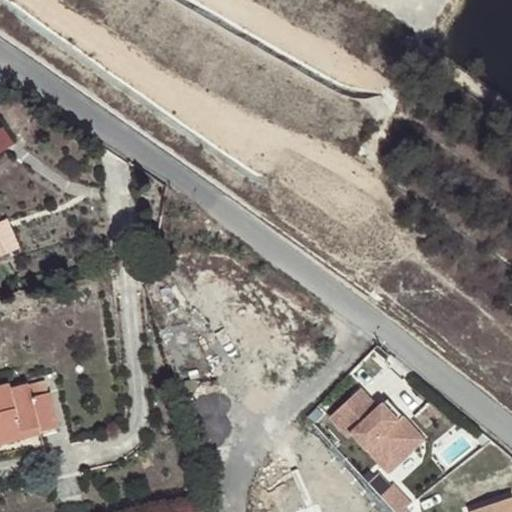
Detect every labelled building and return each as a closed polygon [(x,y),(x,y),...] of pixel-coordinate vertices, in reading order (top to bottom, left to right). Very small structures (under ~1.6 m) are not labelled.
[(3,121),(0,123),(0,151),(16,141),(3,121)] [(0,256),(23,246),(8,209),(0,212),(0,256)] [(428,433),(373,376),(327,420),(384,474),(428,433)] [(0,436),(38,426),(39,433),(58,428),(48,393),(32,397),(29,385),(11,391),(9,384),(0,386),(0,436)] [(0,436),(0,443),(39,433),(38,426),(0,436)] [(384,495),(400,511),(412,500),(397,483),(384,495)] [(511,511),(511,494),(511,492),(468,507),(469,511),(511,511)]
